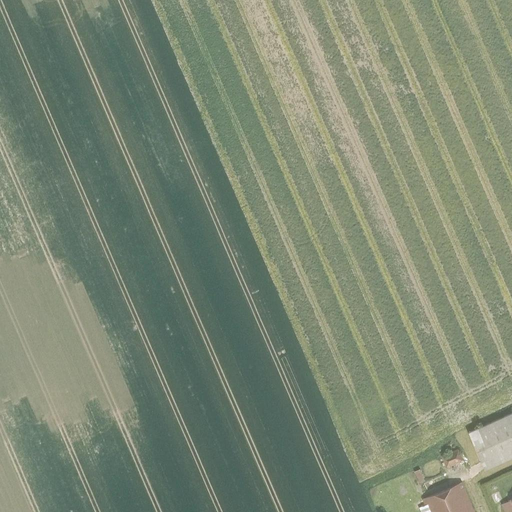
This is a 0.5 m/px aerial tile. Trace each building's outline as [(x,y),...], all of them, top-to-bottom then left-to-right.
[(511,413),(469,431),(485,469),(511,457),(511,413)] [(459,449),(442,456),(447,467),(464,460),(459,449)] [(475,511),(462,482),(427,497),(430,503),(433,511),(475,511)] [(511,511),(511,498),(503,502),(507,511),(511,511)] [(421,507),(422,511),(433,511),(430,503),(421,507)]
